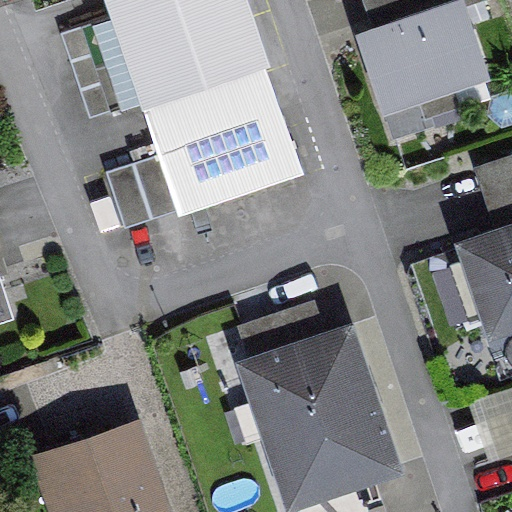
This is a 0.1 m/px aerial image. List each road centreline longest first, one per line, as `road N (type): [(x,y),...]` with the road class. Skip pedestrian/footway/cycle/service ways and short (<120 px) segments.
road 1 (unclassified): [(379,228),(155,305),(108,295),(93,277),(0,40)]
road 2 (residential): [(379,228),(479,511)]
road 3 (residential): [(298,0),(379,228)]
